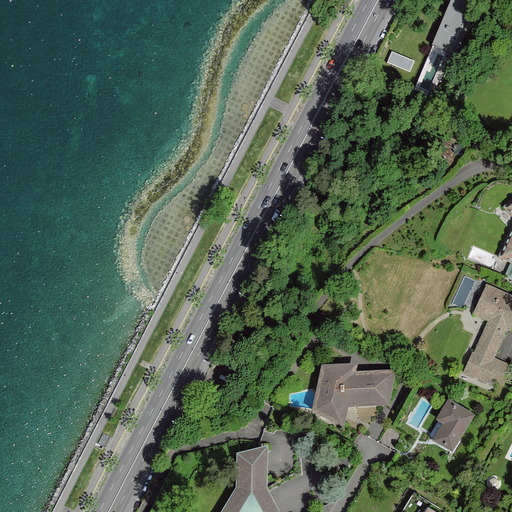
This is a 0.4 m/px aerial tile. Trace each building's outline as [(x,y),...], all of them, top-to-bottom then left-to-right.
[(476,0),(452,0),(415,91),(435,99),(476,0)] [(414,61),(392,52),(388,63),(410,72),(414,61)] [(511,213),(511,232),(500,257),(511,263),(511,201),(506,207),(511,213)] [(477,314),(490,320),(467,372),(487,381),(488,378),(502,384),(510,366),(493,359),(506,328),(510,329),(511,324),(511,297),(488,287),(477,314)] [(315,409),(314,412),(343,426),(347,406),(388,404),(394,373),(354,375),(355,367),(323,368),(316,402),(315,409)] [(474,416),(450,401),(438,421),(445,425),(435,441),(452,452),(474,416)] [(266,453),(267,449),(240,455),(239,489),(225,511),(277,511),(267,493),(266,489),(266,473),(266,453)] [(330,457),(336,475),(350,465),(353,464),(350,455),(347,455),(330,457)]
